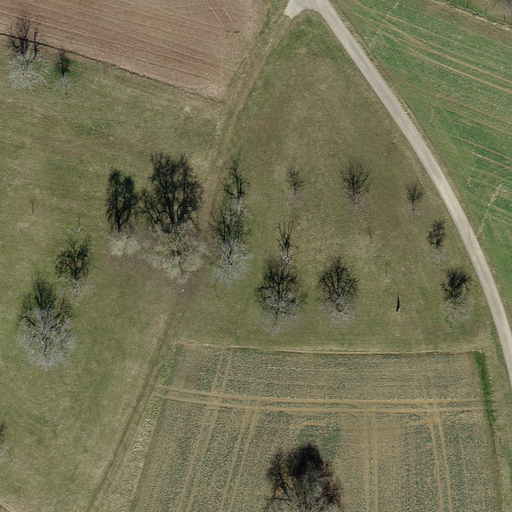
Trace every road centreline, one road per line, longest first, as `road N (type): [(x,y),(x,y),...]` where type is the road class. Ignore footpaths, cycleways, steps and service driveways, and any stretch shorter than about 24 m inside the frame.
road 1 (track): [(88,511),(144,387),(239,106),(298,0)]
road 2 (track): [(322,0),(449,194),(511,355)]
